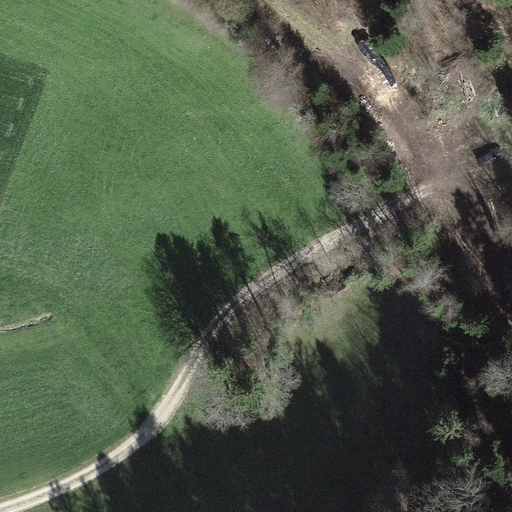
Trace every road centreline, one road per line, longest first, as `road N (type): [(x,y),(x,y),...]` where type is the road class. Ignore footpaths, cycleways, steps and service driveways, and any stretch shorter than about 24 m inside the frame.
road 1 (track): [(0,506),(54,488),(144,436),(223,314),(256,284),(419,193),(458,187),(503,260)]
road 2 (track): [(444,185),(412,132),(281,0)]
